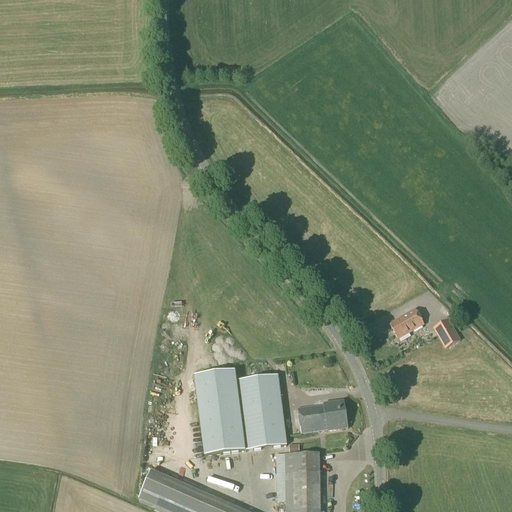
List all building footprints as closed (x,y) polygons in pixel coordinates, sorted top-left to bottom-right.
[(398,341),(423,326),(414,311),(389,325),(398,341)] [(448,321),(432,329),(445,351),(460,342),(448,321)] [(168,330),(169,339),(181,338),(180,329),(168,330)] [(236,383),(235,373),(194,379),(204,458),(287,448),(285,439),(278,377),(236,383)] [(327,433),(348,430),(343,402),(323,406),(297,410),(301,436),(327,431),(327,433)] [(289,446),(289,456),(299,455),(299,446),(289,446)] [(320,511),(320,455),(276,456),(276,504),(285,504),(284,511),(320,511)] [(154,469),(140,498),(169,511),(245,511),(200,491),(154,469)]
